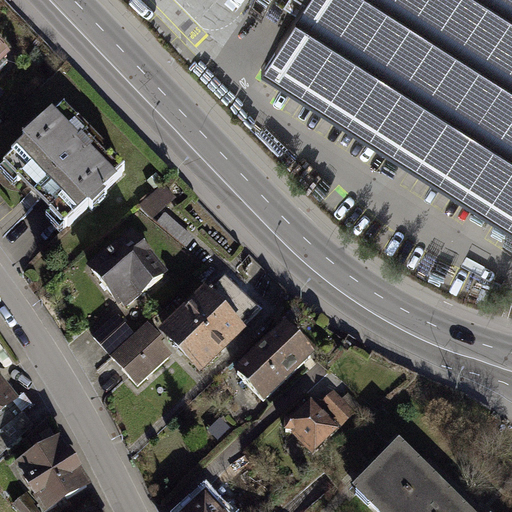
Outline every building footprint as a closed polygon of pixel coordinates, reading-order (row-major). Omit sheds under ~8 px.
[(511,0),(296,0),(307,6),(264,73),(431,179),(511,230),(511,0)] [(0,67),(11,57),(0,44),(0,67)] [(55,109),(3,161),(64,222),(116,170),(55,109)] [(129,227),(87,262),(124,306),(165,271),(129,227)] [(204,284),(162,326),(203,366),(245,325),(204,284)] [(114,315),(91,335),(135,385),(169,355),(145,327),(134,337),(114,315)] [(283,331),(232,379),(261,410),(312,362),(283,331)] [(0,375),(0,421),(23,403),(0,375)] [(308,409),(281,435),(312,466),(339,439),(308,409)] [(61,435),(13,461),(41,511),(42,511),(89,486),(61,435)] [(396,452),(348,501),(359,511),(456,511),(442,498),(396,452)]
